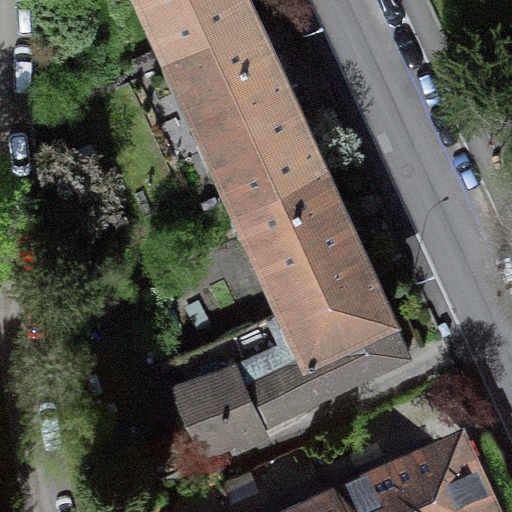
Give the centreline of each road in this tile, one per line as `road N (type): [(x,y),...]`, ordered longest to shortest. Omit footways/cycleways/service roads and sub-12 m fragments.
road 1 (residential): [(50,511),(11,294),(0,121)]
road 2 (residential): [(354,0),(511,342)]
